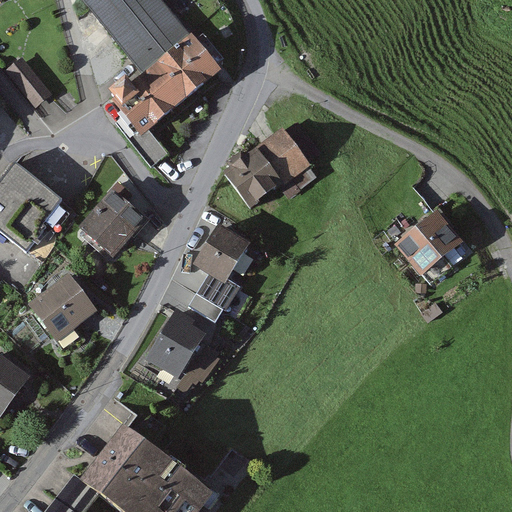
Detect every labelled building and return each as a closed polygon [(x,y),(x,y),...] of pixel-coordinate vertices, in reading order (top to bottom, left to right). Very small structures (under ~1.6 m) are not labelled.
[(98,0),(89,7),(115,40),(161,4),(157,0),(98,0)] [(115,40),(142,73),(187,37),(161,4),(115,40)] [(118,102),(116,104),(130,121),(120,130),(151,169),(167,155),(147,131),(218,74),(187,37),(142,73),(147,79),(131,92),(125,85),(112,95),(118,102)] [(28,42),(11,53),(36,93),(53,83),(28,42)] [(233,169),(225,175),(249,208),(278,187),(287,199),(296,191),(289,181),(309,167),(308,163),(315,157),(295,127),(285,134),(284,132),(256,152),(256,153),(246,160),(241,154),(229,163),(233,169)] [(75,212),(16,164),(0,183),(0,232),(26,254),(46,229),(56,235),(75,212)] [(131,197),(118,185),(110,194),(113,197),(123,206),(131,197)] [(395,245),(435,212),(414,187),(374,221),(395,245)] [(123,206),(113,197),(83,231),(111,256),(141,222),(123,206)] [(435,212),(395,245),(421,276),(460,241),(435,212)] [(246,248),(219,231),(197,265),(210,273),(225,282),(225,281),(246,248)] [(196,295),(223,312),(237,289),(225,281),(225,282),(210,273),(196,295)] [(70,281),(34,308),(56,338),(92,311),(70,281)] [(427,285),(416,284),(416,294),(426,294),(427,285)] [(223,312),(196,295),(188,308),(215,324),(223,312)] [(436,304),(422,314),(429,323),(443,313),(436,304)] [(202,338),(174,320),(149,360),(177,377),(202,338)] [(0,412),(25,380),(0,360),(0,412)] [(126,428),(83,483),(99,495),(120,511),(194,511),(209,493),(126,428)]
